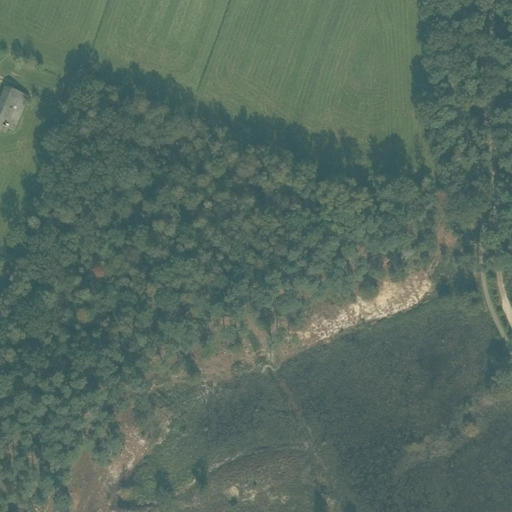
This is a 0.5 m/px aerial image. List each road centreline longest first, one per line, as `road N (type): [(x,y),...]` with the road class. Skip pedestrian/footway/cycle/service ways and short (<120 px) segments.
road 1 (track): [(511,322),(497,270),(489,123)]
road 2 (track): [(489,123),(489,0)]
